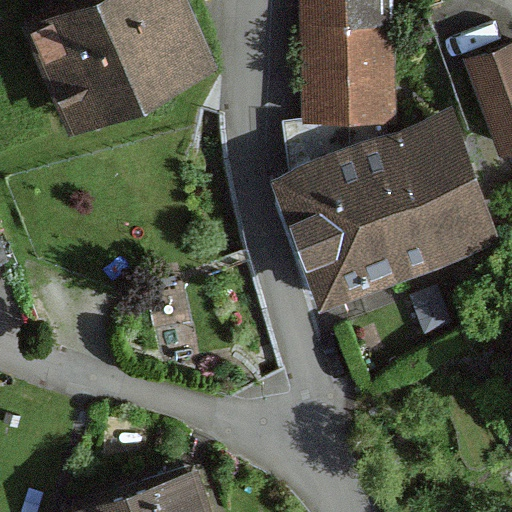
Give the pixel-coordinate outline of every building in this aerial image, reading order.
[(42,0),(25,8),(72,108),(215,41),(195,0),(42,0)] [(302,0),(306,112),(399,109),(395,0),(302,0)] [(511,138),(511,32),(467,48),(499,143),(511,138)] [(322,292),(503,226),(455,96),(274,162),(322,292)] [(68,502),(71,511),(225,511),(205,454),(68,502)]
